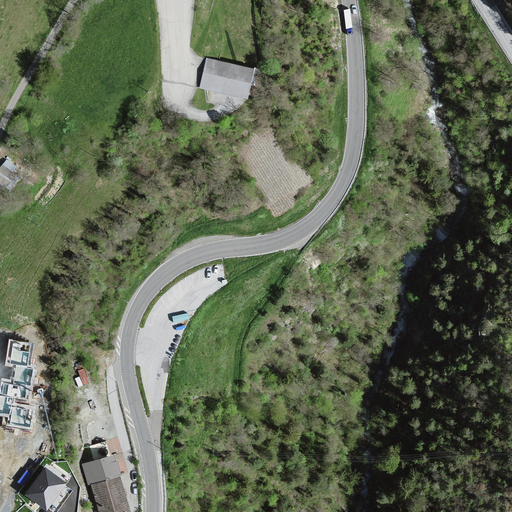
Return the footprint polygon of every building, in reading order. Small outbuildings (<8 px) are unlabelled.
[(207,58),(201,88),(210,90),(246,98),(252,68),(207,58)] [(15,174),(3,165),(0,169),(0,182),(6,187),(15,174)] [(33,344),(10,340),(6,365),(14,366),(12,381),(2,379),(0,393),(0,415),(3,416),(7,416),(5,426),(31,429),(35,407),(26,405),(29,389),(32,389),(35,367),(30,366),(33,344)] [(92,482),(117,475),(121,474),(127,472),(117,439),(91,447),(96,462),(83,465),(89,483),(92,482)] [(45,469),(26,495),(46,509),(65,483),(45,469)] [(123,511),(128,511),(122,490),(117,475),(92,482),(100,511),(123,511)]
